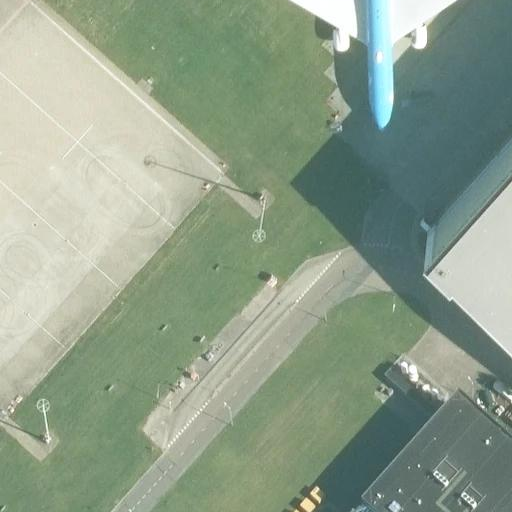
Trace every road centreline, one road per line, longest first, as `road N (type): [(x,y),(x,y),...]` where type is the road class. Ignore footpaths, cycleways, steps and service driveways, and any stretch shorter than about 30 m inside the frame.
road 1 (unclassified): [(418,279),(382,269),(329,287),(129,511)]
road 2 (residential): [(418,279),(511,362)]
